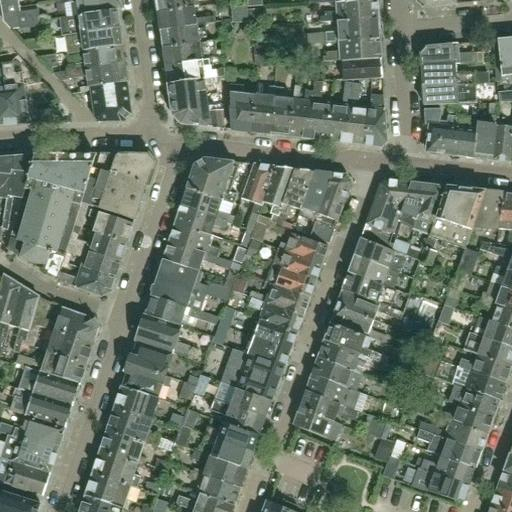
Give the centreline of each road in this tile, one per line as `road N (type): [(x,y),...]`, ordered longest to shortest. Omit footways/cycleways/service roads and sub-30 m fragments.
road 1 (residential): [(249,511),(373,165)]
road 2 (residential): [(58,511),(124,322)]
road 3 (residential): [(373,165),(176,144)]
road 4 (residential): [(124,322),(176,144)]
road 5 (residential): [(154,134),(0,139)]
road 6 (residential): [(124,322),(55,294),(0,258)]
road 7 (residential): [(154,134),(134,0)]
road 8 (residential): [(401,31),(405,162)]
